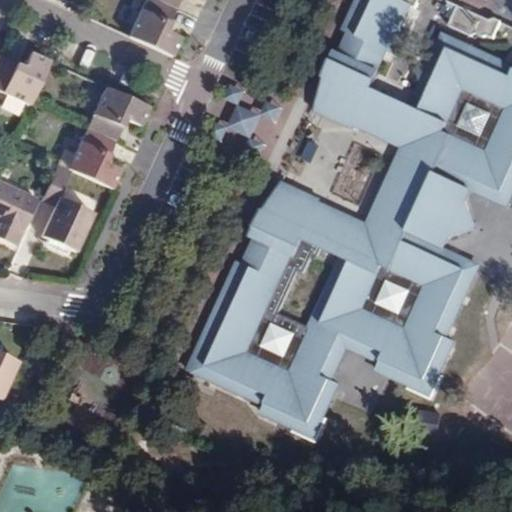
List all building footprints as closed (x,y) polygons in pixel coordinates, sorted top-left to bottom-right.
[(169,25),(177,8),(160,0),(144,0),(128,36),(172,57),(181,38),(170,33),(169,25)] [(263,208),(249,237),(253,241),(242,262),(236,260),(186,369),(265,407),(262,414),(316,439),(342,385),(337,382),(351,350),(380,364),(378,371),(433,396),(458,342),(451,338),(483,266),(448,249),(452,238),(477,228),(468,204),(474,192),(509,209),(511,201),(511,64),(444,34),(426,71),(419,75),(421,83),(409,105),(373,87),(389,53),(395,54),(407,28),(405,27),(412,7),(416,9),(420,0),(355,0),(342,30),(347,33),(338,53),(335,52),(323,78),(325,81),(315,112),(352,130),(356,128),(401,150),(367,223),(322,202),(321,199),(283,181),(267,209),(263,208)] [(502,22),(497,20),(490,22),(458,7),(450,26),(472,35),(474,34),(483,38),(487,36),(494,38),(502,22)] [(0,92),(28,106),(49,61),(30,52),(25,62),(20,65),(2,57),(0,61),(0,92)] [(219,90),(232,96),(239,81),(226,75),(219,90)] [(85,127),(116,142),(124,123),(129,121),(139,126),(148,108),(104,86),(85,127)] [(262,92),(255,107),(268,113),(275,98),(262,92)] [(255,107),(232,96),(222,118),(245,129),(255,107)] [(215,133),(222,118),(209,112),(202,127),(215,133)] [(72,171),(111,189),(120,171),(110,165),(108,158),(116,142),(85,127),(67,168),(72,171)] [(258,135),(245,129),(238,143),(251,149),(258,135)] [(60,198),(72,171),(67,168),(56,163),(40,200),(53,206),(40,236),(75,252),(93,213),(60,198)] [(0,252),(8,256),(28,212),(0,199),(0,252)] [(0,400),(19,361),(0,352),(0,400)]
